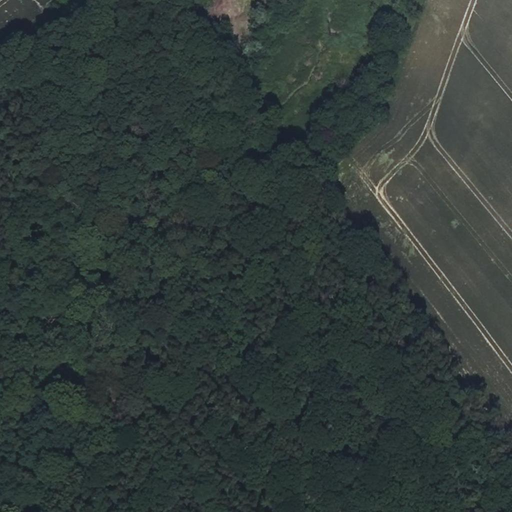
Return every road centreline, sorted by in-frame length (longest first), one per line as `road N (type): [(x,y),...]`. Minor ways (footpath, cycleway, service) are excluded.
road 1 (track): [(156,47),(215,103),(311,283),(391,349),(451,511)]
road 2 (track): [(165,0),(156,47),(195,487),(178,511)]
